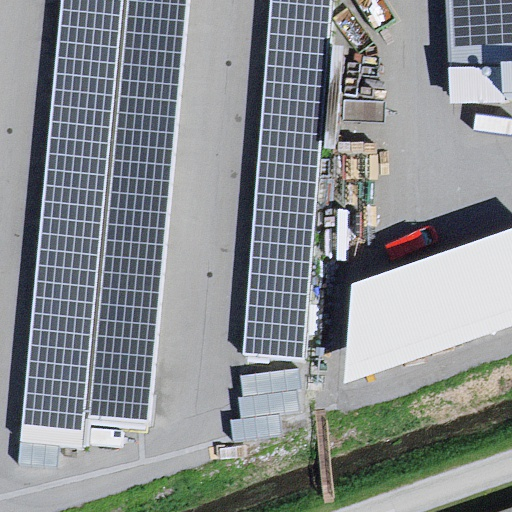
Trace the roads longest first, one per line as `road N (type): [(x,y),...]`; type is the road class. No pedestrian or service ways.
road 1 (unknown): [(0,497),(141,474),(193,445),(209,419),(243,0)]
road 2 (unknown): [(10,0),(0,131)]
